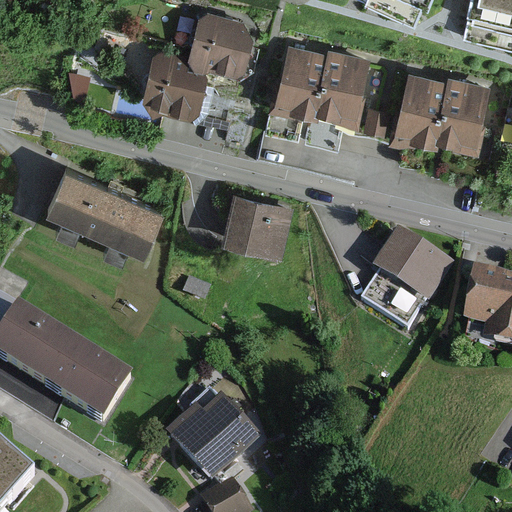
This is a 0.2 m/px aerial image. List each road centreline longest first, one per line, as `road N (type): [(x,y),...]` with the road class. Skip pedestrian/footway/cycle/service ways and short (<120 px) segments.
road 1 (unclassified): [(511,241),(0,115)]
road 2 (residential): [(165,511),(117,473),(0,404)]
